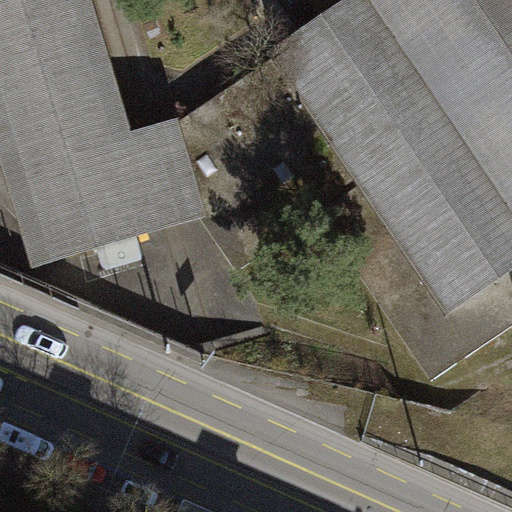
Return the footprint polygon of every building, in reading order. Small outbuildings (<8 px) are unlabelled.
[(106,142),(62,0),(0,0),(0,143),(36,261),(169,221),(191,214),(202,211),(174,121),(142,131),(129,135),(106,142)] [(87,0),(62,0),(106,142),(129,135),(87,0)] [(262,53),(268,61),(440,317),(511,268),(511,221),(362,0),(341,0),(304,25),(262,53)] [(511,0),(362,0),(511,221),(511,0)] [(511,327),(511,268),(440,317),(268,61),(174,121),(202,211),(191,214),(234,278),(321,217),(431,382),(511,327)]
